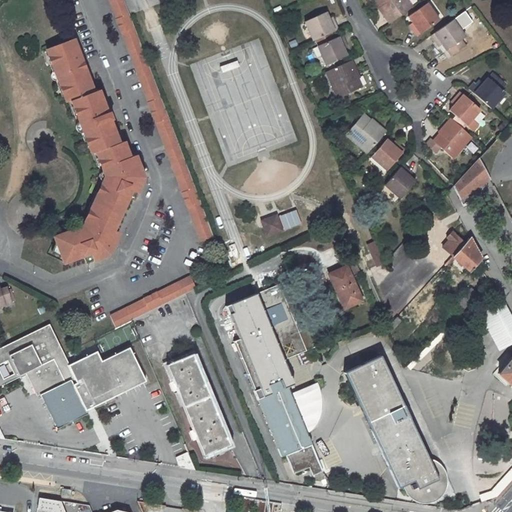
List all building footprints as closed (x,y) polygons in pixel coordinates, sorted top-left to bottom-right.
[(147,102),(155,123),(157,122),(184,192),(182,193),(187,207),(189,207),(202,241),(215,236),(124,0),(110,0),(118,19),(116,19),(121,33),(123,32),(149,101),(147,102)] [(390,23),(413,6),(408,0),(374,0),(382,10),(381,11),(390,23)] [(417,36),(439,20),(427,3),(408,16),(415,26),(412,29),(417,36)] [(305,21),(313,41),(337,29),(334,22),(331,23),(330,20),(326,12),(305,21)] [(465,37),(453,20),(431,35),(436,42),(439,40),(447,51),(448,50),(452,56),(466,45),(461,39),(465,37)] [(317,46),(326,65),(346,56),(341,44),(345,43),(342,35),(317,46)] [(136,195),(145,177),(135,154),(130,156),(123,140),(119,142),(111,119),(112,119),(109,111),(108,112),(99,88),(95,90),(86,67),(87,66),(85,60),(83,61),(75,38),(49,49),(68,101),(72,100),(93,154),(97,152),(106,175),(81,225),(80,227),(51,238),(61,264),(88,254),(91,262),(93,261),(108,256),(118,234),(112,231),(131,193),(136,195)] [(357,72),(352,60),(326,72),(337,98),(362,87),(357,75),(358,75),(357,72)] [(471,91),(491,109),(505,93),(500,88),(505,83),(493,72),(488,78),(487,77),(479,87),(476,84),(472,81),(467,87),(471,91)] [(466,125),(480,109),(460,92),(455,98),(457,101),(449,110),(466,125)] [(372,122),(363,113),(345,134),(367,153),(386,132),(374,120),(372,122)] [(453,158),(471,137),(450,118),(439,131),(441,132),(432,141),(430,139),(426,144),(436,153),(440,148),(453,158)] [(395,148),(386,139),(371,156),(386,170),(404,150),(398,145),(395,148)] [(490,179),(479,158),(453,185),(460,199),(490,179)] [(405,173),(408,170),(402,164),(384,185),(400,198),(415,181),(405,173)] [(276,215),(261,221),(267,234),(281,229),(276,215)] [(453,255),(464,243),(453,232),(447,237),(450,241),(444,247),(453,255)] [(464,243),(453,255),(469,271),(481,258),(470,237),(464,243)] [(379,240),(367,243),(371,267),(383,265),(379,240)] [(427,250),(409,261),(420,279),(438,267),(427,250)] [(346,257),(354,275),(360,272),(352,255),(346,257)] [(328,274),(344,309),(362,300),(346,266),(328,274)] [(132,321),(197,289),(192,277),(158,294),(157,293),(145,299),(145,300),(111,316),(110,317),(113,323),(116,329),(132,321)] [(251,296),(288,386),(293,384),(283,360),(317,346),(290,280),(251,296)] [(0,306),(1,306),(1,304),(8,302),(3,285),(0,286),(0,306)] [(471,288),(457,303),(464,309),(478,295),(471,288)] [(256,398),(279,456),(284,454),(287,460),(289,460),(294,472),(308,467),(311,474),(322,470),(288,386),(251,296),(225,306),(238,339),(233,341),(256,398)] [(511,319),(502,301),(484,310),(503,346),(511,340),(511,319)] [(391,331),(401,320),(397,316),(387,327),(391,331)] [(51,321),(0,346),(0,387),(27,374),(36,394),(40,392),(58,429),(147,383),(130,349),(103,362),(98,352),(70,364),(51,321)] [(230,444),(192,353),(165,364),(203,456),(230,444)] [(437,478),(379,356),(344,372),(398,487),(413,480),(417,488),(437,478)] [(511,356),(498,372),(511,385),(511,356)] [(63,511),(61,504),(39,501),(37,511),(63,511)]
